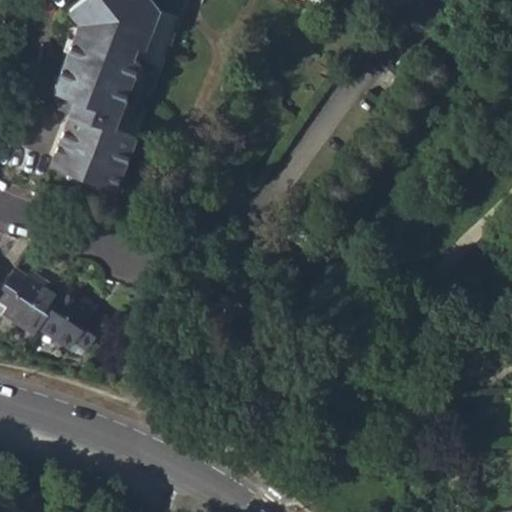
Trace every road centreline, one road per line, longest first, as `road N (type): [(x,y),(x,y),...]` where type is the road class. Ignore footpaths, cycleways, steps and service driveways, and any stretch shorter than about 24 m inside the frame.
road 1 (residential): [(420,0),(406,28),(286,166),(254,225),(242,277)]
road 2 (tertiary): [(0,398),(169,461),(249,511)]
road 3 (residential): [(33,0),(11,96),(16,112),(44,125)]
road 4 (residential): [(0,210),(101,239),(128,262)]
